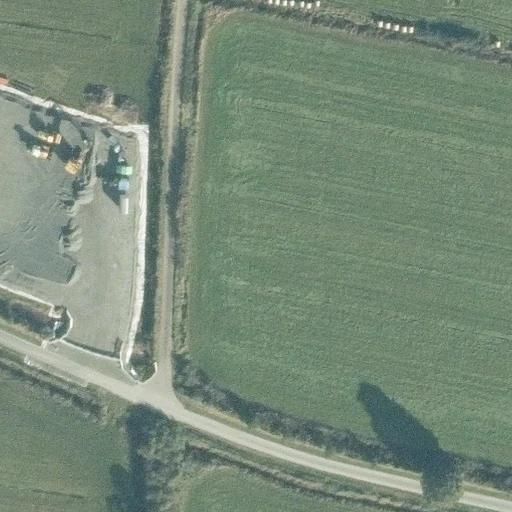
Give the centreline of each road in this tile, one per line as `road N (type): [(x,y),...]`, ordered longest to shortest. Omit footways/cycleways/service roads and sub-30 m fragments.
road 1 (unclassified): [(0,339),(215,429),(511,504)]
road 2 (track): [(169,411),(190,0)]
